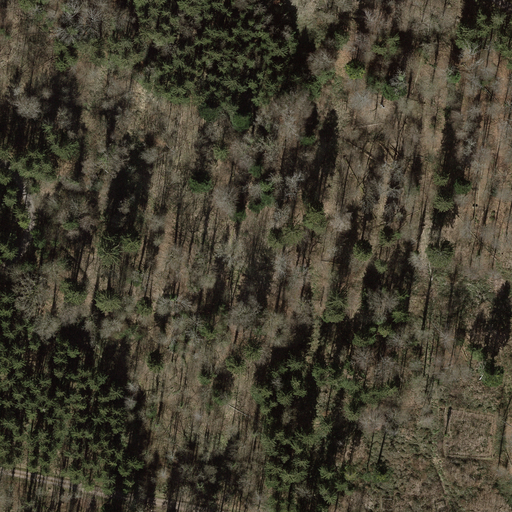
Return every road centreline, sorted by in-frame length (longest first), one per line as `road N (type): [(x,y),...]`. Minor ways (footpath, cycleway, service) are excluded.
road 1 (track): [(0,469),(215,511)]
road 2 (track): [(0,161),(28,193),(29,230),(0,272)]
